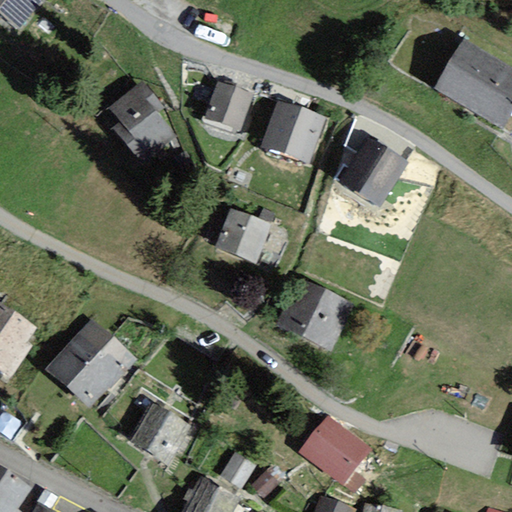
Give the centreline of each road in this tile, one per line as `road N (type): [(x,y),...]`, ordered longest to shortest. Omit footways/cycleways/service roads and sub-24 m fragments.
road 1 (unclassified): [(0,223),(215,322),(325,400),(467,452)]
road 2 (unclassified): [(104,0),(203,54),(383,120),(511,212)]
road 3 (residential): [(0,455),(114,511)]
